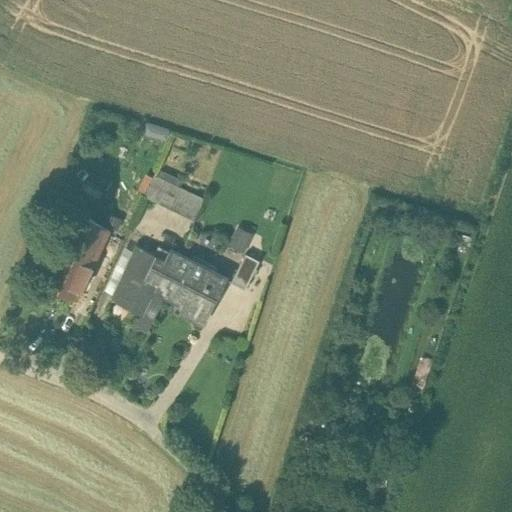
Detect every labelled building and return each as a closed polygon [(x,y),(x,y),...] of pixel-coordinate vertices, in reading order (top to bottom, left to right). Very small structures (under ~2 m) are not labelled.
[(155,169),(144,196),(193,216),(205,190),(155,169)] [(37,282),(75,300),(108,227),(70,210),(37,282)] [(237,226),(228,245),(242,252),(251,233),(237,226)] [(136,245),(109,298),(151,319),(162,298),(147,291),(163,258),(136,245)] [(225,275),(169,248),(148,290),(204,317),(225,275)] [(257,261),(245,255),(233,281),(246,286),(257,261)]
